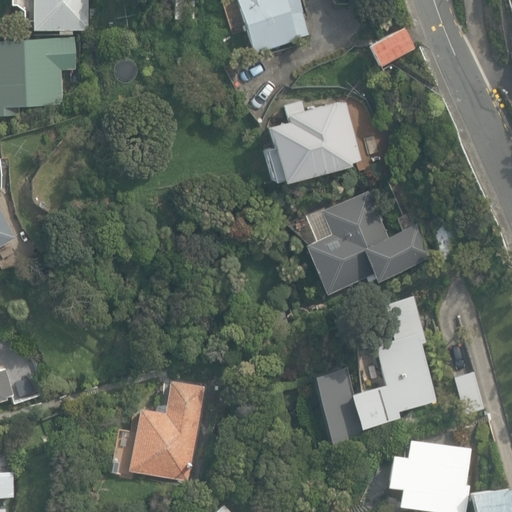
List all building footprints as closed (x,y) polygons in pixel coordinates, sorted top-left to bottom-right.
[(86,31),(85,0),(8,0),(9,4),(14,4),(23,14),(29,14),(29,32),(86,31)] [(174,0),(174,19),(194,20),(195,0),(174,0)] [(237,0),(252,47),(307,29),(297,0),(237,0)] [(366,45),(376,65),(412,48),(402,28),(366,45)] [(0,114),(15,114),(14,105),(60,103),(59,69),(75,68),(74,37),(0,39),(0,114)] [(258,147),(268,186),(283,182),(282,179),(345,163),(345,162),(356,159),(342,101),(331,104),(330,102),(302,109),(300,100),(281,104),(285,121),(265,126),(270,143),(258,147)] [(397,261),(366,191),(285,226),(286,231),(309,244),(302,247),(322,293),(397,261)] [(0,238),(10,233),(0,213),(0,238)] [(431,225),(441,261),(463,255),(452,219),(431,225)] [(0,288),(0,297),(25,311),(32,294),(5,278),(0,288)] [(434,400),(419,343),(424,341),(412,297),(382,305),(391,339),(370,344),(381,385),(353,392),(345,365),(310,375),(329,443),(364,433),(362,426),(397,417),(395,410),(434,400)] [(0,391),(19,386),(16,375),(27,372),(22,357),(0,364),(0,391)] [(453,377),(463,413),(484,407),(474,371),(453,377)] [(127,469),(186,479),(202,386),(169,380),(164,405),(155,403),(154,410),(138,407),(127,469)] [(0,511),(1,511),(2,504),(0,503),(0,492),(9,492),(7,438),(0,438),(0,511)] [(397,505),(448,511),(462,511),(467,485),(463,484),(468,447),(407,438),(404,457),(389,454),(385,484),(400,486),(397,505)] [(469,493),(473,511),(511,511),(511,498),(509,485),(469,493)]
